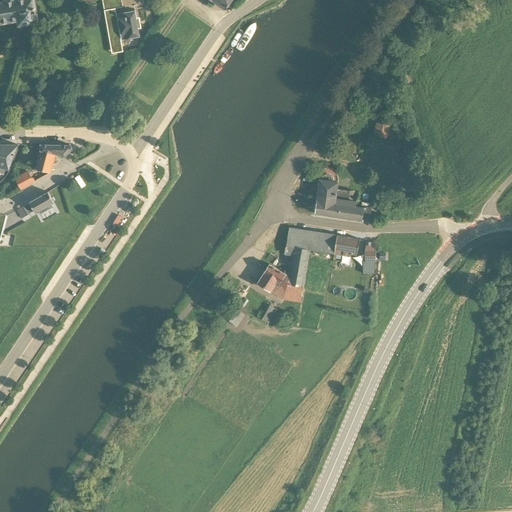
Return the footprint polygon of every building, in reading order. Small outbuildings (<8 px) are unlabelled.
[(34,0),(9,0),(7,1),(0,1),(0,29),(16,27),(17,32),(40,28),(34,0)] [(101,0),(111,53),(122,51),(120,40),(139,36),(138,29),(140,28),(138,17),(135,5),(143,3),(142,0),(101,0)] [(210,0),(225,10),(231,0),(210,0)] [(389,126),(377,123),(374,135),(386,138),(389,126)] [(391,153),(400,182),(413,178),(409,166),(408,166),(403,148),(402,145),(400,144),(385,141),(382,151),(391,153)] [(0,167),(7,170),(17,145),(0,144),(0,167)] [(40,145),(40,150),(65,156),(72,149),(70,146),(40,145)] [(34,169),(50,173),(55,154),(40,150),(34,169)] [(32,178),(31,178),(27,171),(18,175),(19,177),(15,179),(20,189),(34,182),(32,178)] [(337,189),(338,181),(333,180),(332,177),(330,174),(326,174),(323,174),(320,180),(319,180),(319,186),(337,189)] [(319,186),(316,201),(355,205),(356,201),(352,200),(353,191),(319,186)] [(34,211),(35,213),(38,212),(40,215),(52,208),(51,204),(53,203),(48,193),(29,203),(17,210),(20,215),(19,215),(21,219),(28,215),(34,211)] [(316,201),(314,213),(334,216),(335,203),(316,201)] [(353,219),(355,205),(335,203),(334,216),(353,219)] [(355,205),(353,219),(369,221),(370,208),(355,205)] [(388,213),(383,206),(378,210),(383,217),(388,213)] [(333,254),(336,236),(289,228),(284,252),(285,252),(292,253),(287,276),(285,273),(269,264),(258,283),(260,284),(282,300),(299,303),(300,302),(309,256),(308,255),(307,255),(309,255),(309,254),(310,250),(333,254)] [(336,236),(333,258),(342,260),(343,255),(350,256),(350,254),(356,255),(359,239),(336,236)] [(370,247),(365,246),(364,251),(365,262),(375,261),(375,251),(371,242),(370,247)] [(262,318),(270,322),(278,308),(270,303),(262,318)] [(237,308),(229,321),(237,326),(245,314),(237,308)]
